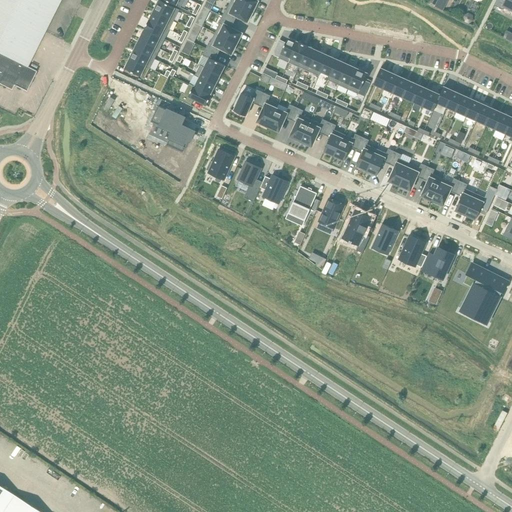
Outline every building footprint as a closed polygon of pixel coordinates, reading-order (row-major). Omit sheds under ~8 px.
[(27,67),(60,0),(0,0),(0,83),(12,89),(14,85),(26,91),(36,71),(27,67)] [(159,0),(158,0),(154,10),(174,20),(179,10),(159,0)] [(231,0),(231,1),(254,12),(257,6),(256,5),(257,1),(254,0),(231,0)] [(511,0),(496,0),(494,5),(503,10),(505,6),(511,9),(511,0)] [(224,12),(222,16),(234,22),(237,16),(247,22),(249,18),(251,19),(254,12),(231,1),(227,9),(226,10),(225,10),(224,12)] [(203,7),(201,13),(207,16),(210,10),(203,7)] [(154,10),(149,20),(169,30),(174,20),(154,10)] [(219,25),(215,33),(236,44),(241,34),(231,28),(234,22),(222,16),(219,23),(220,23),(219,25)] [(149,20),(144,29),(164,39),(169,30),(149,20)] [(144,29),(139,39),(160,49),(164,39),(144,29)] [(192,30),(188,39),(194,42),(198,33),(192,30)] [(209,42),(206,48),(218,55),(221,49),(231,54),(236,44),(215,33),(210,42),(209,42)] [(288,37),(279,58),(289,63),(299,42),(288,37)] [(139,39),(135,49),(155,59),(160,49),(139,39)] [(299,42),(289,63),(299,67),(308,47),(299,42)] [(308,47),(299,67),(309,72),(318,51),(308,47)] [(203,54),(202,55),(209,58),(204,67),(220,75),(225,66),(215,60),(218,55),(206,48),(203,54)] [(135,49),(130,58),(150,68),(152,65),(155,59),(135,49)] [(318,51),(309,72),(319,76),(321,72),(328,56),(318,51)] [(328,56),(321,72),(330,76),(337,60),(328,56)] [(130,58),(125,68),(145,78),(150,68),(130,58)] [(330,76),(328,80),(339,85),(348,64),(337,60),(330,76)] [(348,64),(339,85),(348,90),(358,69),(348,64)] [(200,65),(195,76),(199,78),(215,86),(220,75),(204,67),(200,65)] [(377,76),(373,84),(384,89),(391,73),(381,68),(377,76)] [(358,69),(348,90),(358,94),(368,73),(358,69)] [(391,73),(384,89),(394,93),(401,77),(391,73)] [(163,75),(159,83),(164,85),(168,78),(165,76),(163,75)] [(401,77),(394,93),(403,98),(411,81),(401,77)] [(197,82),(195,87),(211,95),(215,86),(199,78),(197,82)] [(411,81),(403,98),(411,101),(413,102),(421,86),(411,81)] [(182,93),(179,99),(191,105),(194,99),(206,106),(212,95),(211,95),(195,87),(189,84),(185,93),(184,94),(182,93)] [(421,86),(413,102),(423,107),(430,90),(421,86)] [(441,95),(437,103),(447,108),(454,91),(444,87),(441,95)] [(242,92),(234,111),(246,116),(252,103),(258,105),(264,93),(257,90),(253,97),(242,92)] [(430,90),(423,107),(433,111),(437,103),(441,95),(430,90)] [(454,91),(447,108),(457,112),(464,96),(454,91)] [(304,92),(301,97),(318,105),(320,99),(304,92)] [(264,93),(258,105),(264,108),(258,122),(269,126),(277,109),(279,105),(269,100),(271,96),(264,93)] [(464,96),(457,112),(467,116),(474,100),(464,96)] [(332,104),(320,99),(318,105),(329,110),(332,104)] [(474,100),(467,116),(477,121),(484,105),(474,100)] [(277,109),(269,126),(279,131),(285,117),(291,120),(297,107),(290,104),(289,104),(285,113),(277,109)] [(484,105),(477,121),(486,125),(494,109),(484,105)] [(158,106),(152,121),(155,123),(150,134),(169,142),(167,145),(182,151),(184,147),(185,147),(187,144),(186,144),(188,139),(190,140),(194,132),(180,125),(183,117),(158,106)] [(297,107),(291,120),(297,123),(291,136),(295,138),(294,140),(300,143),(311,119),(301,115),(303,110),(297,107)] [(494,109),(486,125),(496,130),(504,113),(494,109)] [(511,117),(504,113),(496,130),(506,134),(511,120),(511,117)] [(311,119),(300,143),(307,146),(308,144),(312,146),(318,132),(324,135),(329,122),(323,119),(321,123),(314,120),(311,119)] [(329,122),(324,135),(330,138),(324,151),(334,156),(344,134),(334,130),(336,125),(329,122)] [(344,134),(334,156),(344,160),(350,147),(356,150),(362,137),(355,134),(353,138),(344,134)] [(362,137),(356,150),(363,152),(357,166),(359,167),(360,168),(359,169),(366,172),(377,149),(372,146),(367,144),(369,140),(362,137)] [(377,149),(366,172),(373,175),(374,174),(377,175),(383,162),(389,164),(395,152),(388,149),(386,153),(377,149)] [(211,161),(207,170),(209,171),(208,173),(224,180),(235,157),(219,150),(213,162),(211,161)] [(395,152),(389,164),(395,167),(389,181),(400,185),(410,163),(400,159),(402,155),(395,152)] [(462,160),(467,163),(471,155),(466,153),(462,160)] [(246,161),(238,179),(250,185),(244,197),(254,201),(263,182),(257,179),(261,168),(246,161)] [(410,163),(400,185),(410,190),(416,176),(422,179),(428,166),(421,163),(419,168),(410,163)] [(428,166),(422,179),(428,182),(422,195),(433,200),(442,178),(433,174),(435,170),(428,166)] [(266,177),(261,187),(267,190),(264,196),(279,203),(289,182),(274,175),(272,179),(266,177)] [(442,178),(433,200),(443,205),(449,191),(455,194),(461,181),(454,178),(452,183),(446,180),(442,178)] [(461,181),(455,194),(461,197),(455,210),(465,215),(475,193),(466,189),(468,184),(461,181)] [(502,198),(507,188),(499,185),(497,189),(495,195),(498,196),(502,198)] [(222,186),(217,196),(222,199),(227,188),(222,186)] [(300,187),(288,214),(304,221),(317,194),(300,187)] [(475,193),(465,215),(476,219),(479,213),(485,216),(493,197),(486,193),(484,197),(475,193)] [(497,197),(494,204),(504,209),(508,202),(497,197)] [(329,199),(319,222),(334,228),(344,205),(329,199)] [(355,210),(342,238),(358,245),(356,250),(362,253),(369,237),(363,234),(370,217),(355,210)] [(498,212),(491,210),(488,217),(494,220),(498,212)] [(505,230),(502,236),(511,240),(511,217),(511,218),(505,230)] [(376,242),(373,248),(388,255),(399,230),(382,223),(374,241),(376,242)] [(305,234),(299,231),(297,237),(303,240),(305,234)] [(410,235),(399,259),(415,267),(416,265),(422,267),(427,256),(421,254),(426,243),(410,235)] [(428,253),(421,269),(443,278),(453,254),(438,247),(434,256),(428,253)] [(319,256),(315,265),(323,269),(327,259),(319,256)] [(473,286),(462,309),(488,322),(500,297),(499,297),(502,292),(503,292),(508,281),(492,273),(473,264),(468,273),(469,274),(465,282),(473,286)] [(0,511),(39,511),(0,486),(0,511)]
